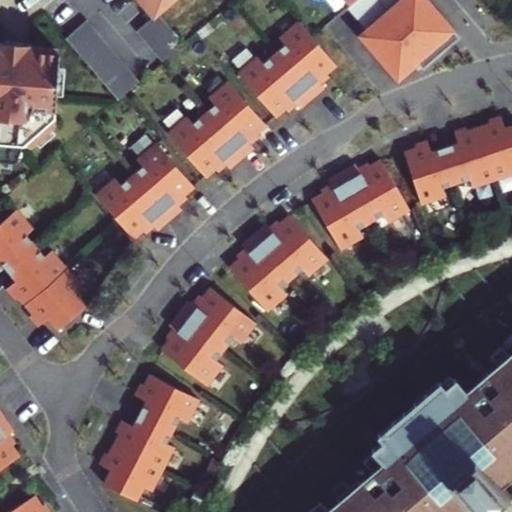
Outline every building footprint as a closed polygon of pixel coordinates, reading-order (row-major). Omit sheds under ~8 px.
[(396,76),(452,27),(429,0),(347,0),(348,1),(344,4),(363,25),(357,31),(396,76)] [(159,5),(157,3),(151,8),(138,19),(165,52),(184,35),(159,5)] [(122,88),(142,71),(90,10),(70,27),(122,88)] [(258,56),(238,73),(275,115),(286,106),(289,109),(296,103),(300,108),(324,87),(320,82),(327,76),(324,73),(336,64),(299,21),(280,38),(284,44),(263,62),(258,56)] [(26,96),(57,97),(59,37),(0,34),(0,106),(26,108),(26,96)] [(188,116),(168,133),(205,176),(216,166),(218,169),(225,163),(230,168),(254,147),(249,142),(257,136),(254,133),(265,124),(229,81),(209,98),(214,104),(193,122),(188,116)] [(419,145),(405,150),(421,201),(446,192),(443,186),(470,177),(473,184),(511,170),(511,122),(505,125),(501,114),(491,117),(492,121),(466,130),(465,126),(454,129),(458,140),(431,149),(428,138),(417,142),(419,145)] [(116,178),(97,194),(133,237),(144,227),(147,230),(154,224),(158,229),(182,209),(178,204),(185,198),(182,195),(194,185),(157,142),(138,159),(142,165),(121,183),(116,178)] [(325,188),(312,195),(340,244),(362,231),(358,224),(383,210),(386,216),(409,203),(381,155),(368,162),(366,159),(358,164),(355,158),(327,174),(330,179),(322,184),(325,188)] [(32,229),(16,209),(0,222),(0,261),(16,280),(7,288),(14,296),(17,293),(35,314),(32,317),(39,325),(48,318),(58,329),(87,305),(77,293),(83,288),(51,250),(45,255),(27,234),(32,229)] [(242,256),(231,266),(267,308),(287,291),(282,285),(303,267),(308,272),(328,255),(291,213),(280,223),(277,220),(270,226),(266,221),(242,242),(246,247),(239,253),(242,256)] [(175,337),(165,349),(209,383),(225,363),(219,359),(237,336),(243,341),(259,321),(215,287),(206,298),(203,296),(197,303),(192,299),(172,324),(177,328),(172,335),(175,337)] [(511,457),(511,341),(454,391),(438,372),(356,441),(372,460),(309,511),(448,511),(455,507),(459,511),(477,511),(499,493),(487,478),(511,457)] [(112,468),(105,482),(139,499),(146,485),(153,489),(176,445),(169,442),(182,417),(189,420),(200,397),(153,373),(146,386),(143,384),(138,394),(148,399),(135,424),(125,419),(120,429),(123,431),(111,455),(107,453),(102,463),(112,468)] [(0,468),(21,454),(13,442),(16,440),(11,432),(17,429),(0,403),(0,468)] [(42,508),(34,496),(6,511),(48,511),(45,506),(42,508)]
